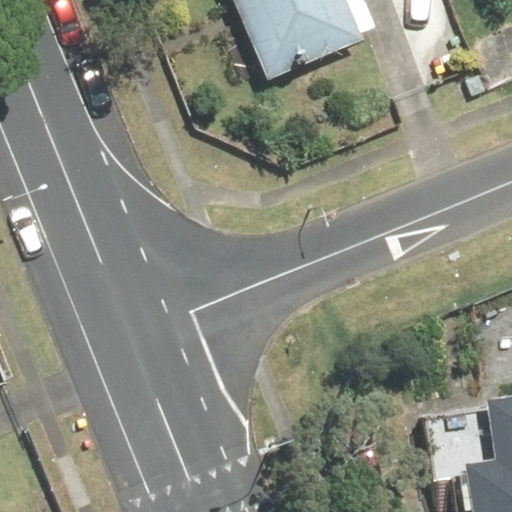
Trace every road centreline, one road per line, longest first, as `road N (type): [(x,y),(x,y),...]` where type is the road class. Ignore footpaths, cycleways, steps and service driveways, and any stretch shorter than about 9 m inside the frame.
road 1 (residential): [(134,331),(511,180)]
road 2 (tertiary): [(8,0),(134,331)]
road 3 (tertiary): [(134,331),(205,511)]
